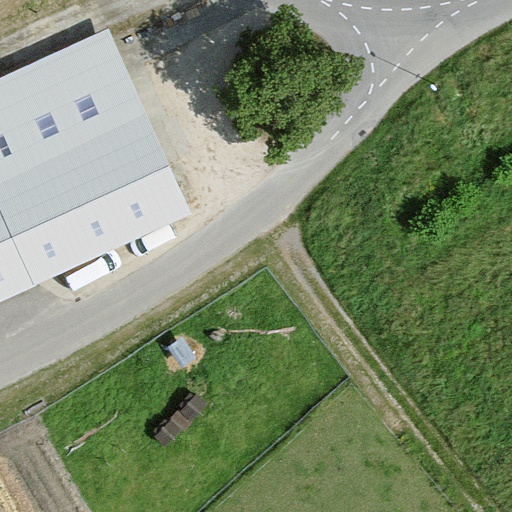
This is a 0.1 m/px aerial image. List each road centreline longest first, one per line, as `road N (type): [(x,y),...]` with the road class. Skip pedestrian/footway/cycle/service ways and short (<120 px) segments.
road 1 (unclassified): [(0,368),(106,315),(266,210),(371,90),(402,8)]
road 2 (track): [(484,511),(266,210)]
